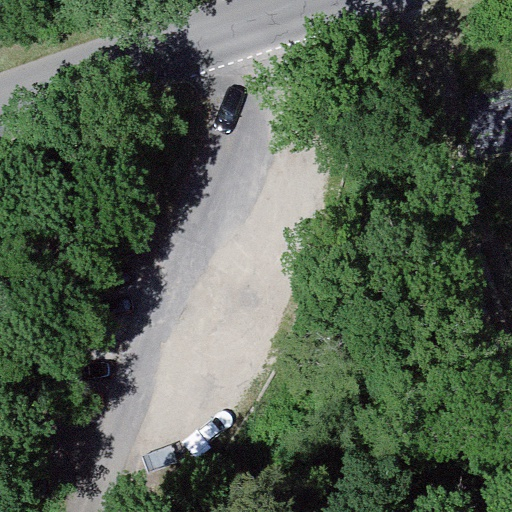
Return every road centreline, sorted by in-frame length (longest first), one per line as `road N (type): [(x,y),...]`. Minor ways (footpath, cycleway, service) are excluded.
road 1 (unclassified): [(110,483),(216,243),(242,23)]
road 2 (track): [(511,317),(390,0)]
road 3 (tertiary): [(242,23),(0,107)]
